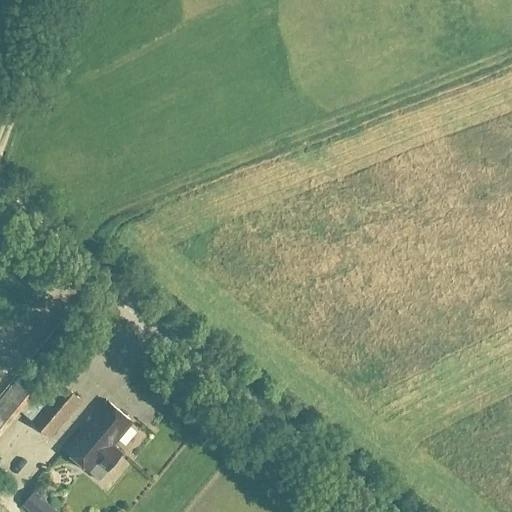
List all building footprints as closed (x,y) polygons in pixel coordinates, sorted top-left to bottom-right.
[(0,272),(0,302),(14,283),(0,272)] [(14,283),(0,302),(0,324),(10,332),(35,298),(14,283)] [(26,331),(11,349),(20,357),(35,339),(26,331)] [(51,436),(81,400),(62,384),(32,420),(51,436)] [(114,445),(133,422),(107,400),(66,448),(100,477),(121,451),(114,445)] [(34,491),(23,504),(32,511),(35,511),(45,500),(34,491)]
